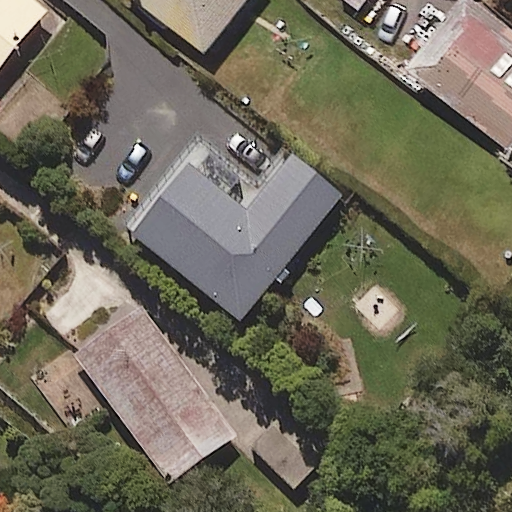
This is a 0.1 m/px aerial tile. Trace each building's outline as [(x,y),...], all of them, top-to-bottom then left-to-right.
[(0,0),(0,62),(43,9),(31,0),(0,0)] [(246,0),(146,0),(208,48),(246,0)] [(511,17),(489,0),(457,0),(409,63),(511,143),(511,17)] [(247,178),(200,138),(126,228),(236,319),(338,196),(286,153),(258,186),(247,178)] [(233,434),(138,304),(43,374),(87,434),(115,413),(166,483),(233,434)] [(322,460),(284,418),(252,447),(290,489),(322,460)]
